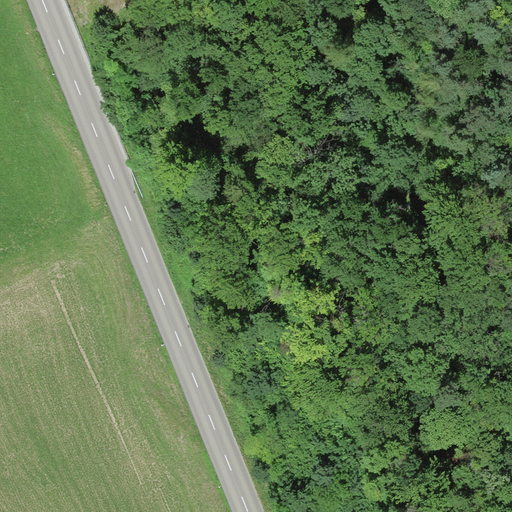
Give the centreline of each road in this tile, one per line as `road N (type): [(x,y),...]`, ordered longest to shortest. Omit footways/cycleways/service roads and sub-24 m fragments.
road 1 (secondary): [(45,0),(250,511)]
road 2 (track): [(312,0),(459,511)]
